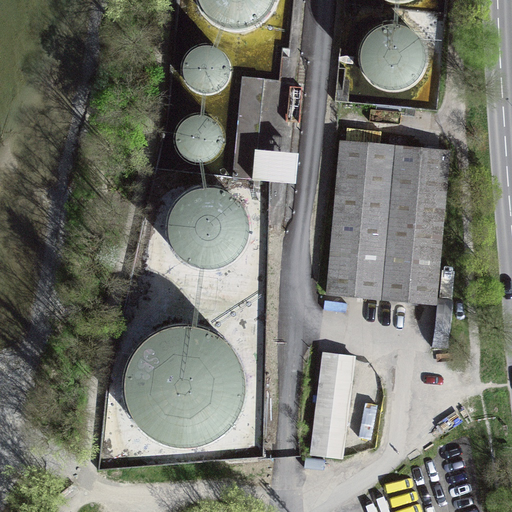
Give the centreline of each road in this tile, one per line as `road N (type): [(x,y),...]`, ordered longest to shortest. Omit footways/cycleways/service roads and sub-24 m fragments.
road 1 (track): [(67,501),(134,220),(168,0)]
road 2 (track): [(466,0),(459,117),(479,388)]
road 3 (tertiary): [(511,370),(490,191),(481,0)]
